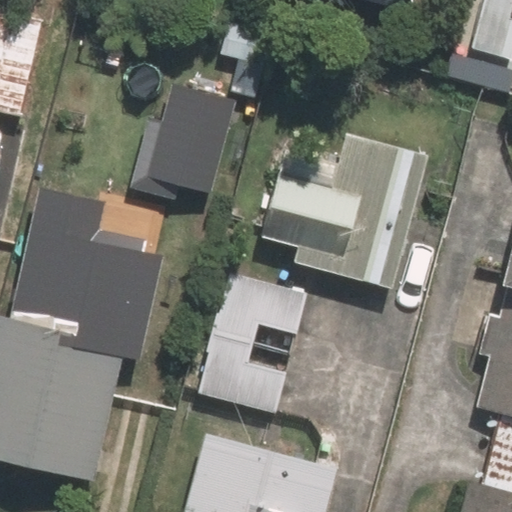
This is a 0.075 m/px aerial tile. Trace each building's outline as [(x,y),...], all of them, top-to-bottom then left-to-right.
[(511,0),(481,0),(470,48),(511,57),(511,0)] [(46,21),(0,10),(0,111),(24,117),(46,21)] [(216,120),(149,107),(134,185),(201,198),(216,120)] [(265,235),(299,244),(294,263),(394,289),(430,152),(346,131),(331,188),(281,175),(265,235)] [(511,511),(511,252),(477,409),(500,414),(485,481),(469,478),(461,511),(511,511)] [(283,408),(291,372),(248,362),(256,322),(299,331),(309,286),(224,268),(198,390),(283,408)] [(129,306),(0,283),(0,457),(99,475),(129,306)] [(324,511),(336,467),(203,433),(184,508),(201,511),(324,511)]
